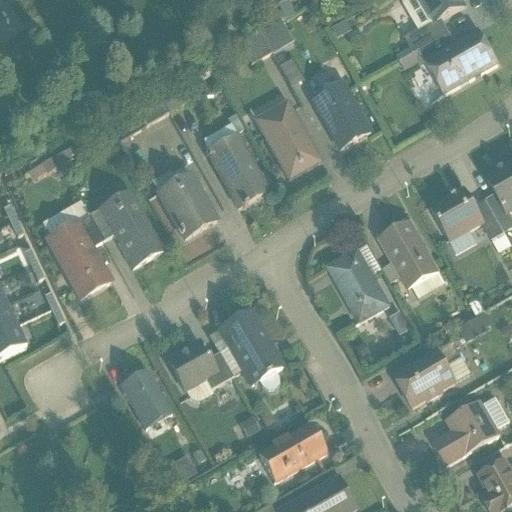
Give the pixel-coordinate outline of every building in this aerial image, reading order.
[(421,35),(468,9),(463,0),(415,0),(405,6),(421,35)] [(291,7),(297,23),(308,19),(302,3),(291,7)] [(444,102),(499,70),(480,36),(425,68),(444,102)] [(302,87),(313,81),(304,63),(292,69),(302,87)] [(180,81),(131,111),(141,128),(190,98),(180,81)] [(342,159),(375,140),(343,86),(310,106),(342,159)] [(286,188),(322,169),(288,105),(252,125),(286,188)] [(236,215),(269,197),(238,140),(205,158),(236,215)] [(511,223),(511,168),(488,183),(511,223)] [(184,250),(218,231),(191,182),(157,202),(184,250)] [(451,251),(485,230),(462,192),(427,213),(451,251)] [(133,276),(165,259),(131,197),(99,214),(133,276)] [(404,296),(439,278),(412,224),(376,242),(404,296)] [(76,306),(112,287),(79,227),(44,246),(76,306)] [(358,329),(388,312),(356,256),(325,273),(358,329)] [(1,285),(0,285),(0,311),(11,307),(1,285)] [(11,307),(0,311),(0,338),(21,329),(11,307)] [(251,392),(285,372),(252,315),(218,334),(251,392)] [(499,322),(487,327),(492,339),(504,334),(499,322)] [(21,329),(0,338),(0,364),(31,350),(21,329)] [(186,399),(219,379),(199,346),(166,366),(186,399)] [(408,415),(457,390),(439,356),(391,381),(408,415)] [(144,437),(172,422),(146,376),(119,391),(144,437)] [(511,440),(511,404),(511,402),(495,411),(511,440)] [(446,472),(500,442),(481,408),(445,427),(451,437),(433,447),(446,472)] [(264,443),(274,436),(265,422),(255,429),(264,443)] [(272,491),(325,461),(308,430),(255,460),(272,491)] [(185,470),(195,489),(211,481),(202,462),(185,470)] [(487,511),(511,511),(511,470),(510,466),(473,486),(487,511)] [(356,511),(341,482),(283,511),(356,511)]
